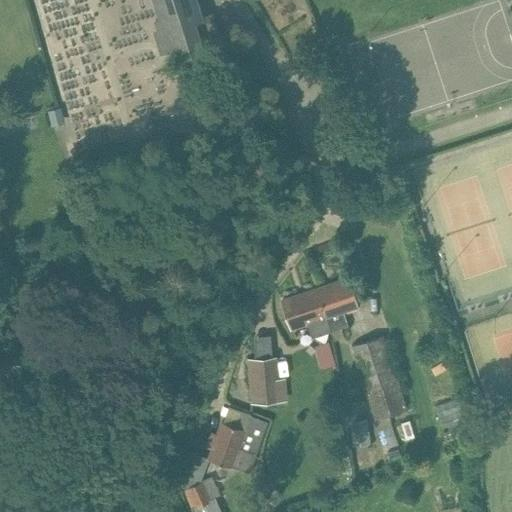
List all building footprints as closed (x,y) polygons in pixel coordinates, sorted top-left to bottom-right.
[(196,0),(155,0),(161,18),(155,20),(159,31),(155,32),(162,54),(178,49),(181,56),(203,49),(201,41),(217,36),(211,14),(207,16),(203,5),(198,7),(196,0)] [(350,278),(318,288),(331,331),(348,326),(343,311),(359,305),(356,297),(350,278)] [(318,288),(282,300),(285,309),(292,328),(307,323),(312,338),(331,331),(318,288)] [(271,334),(254,335),(255,353),(272,352),(271,334)] [(407,409),(382,335),(350,346),(375,419),(407,409)] [(330,349),(318,352),(322,368),(335,364),(330,349)] [(252,402),(280,400),(276,358),(248,360),(252,402)] [(211,434),(207,445),(213,447),(209,458),(231,466),(249,473),(256,453),(267,421),(249,414),(247,419),(225,411),(222,421),(217,436),(211,434)] [(366,419),(350,421),(353,446),(369,444),(366,419)] [(183,471),(180,479),(195,484),(187,488),(194,506),(190,508),(191,511),(221,511),(214,496),(206,478),(202,479),(209,458),(189,452),(183,471)]
